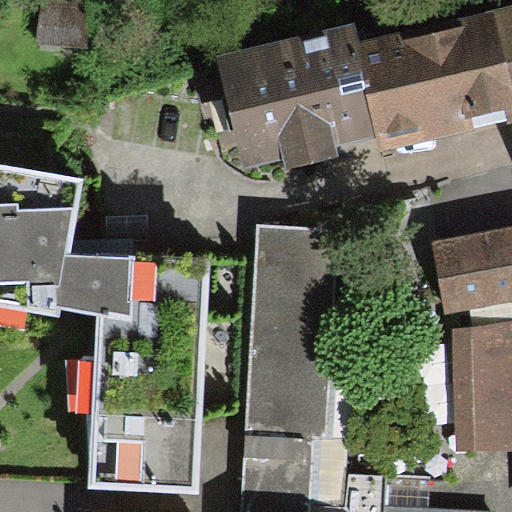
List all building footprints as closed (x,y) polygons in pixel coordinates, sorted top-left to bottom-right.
[(92,0),(40,0),(37,48),(89,52),(92,0)] [(511,21),(507,1),(358,37),(382,133),(385,147),(511,116),(511,21)] [(251,164),(382,133),(358,37),(354,19),(223,51),(251,164)] [(0,317),(71,329),(79,278),(85,235),(92,195),(59,190),(0,180),(0,317)] [(511,229),(436,245),(450,316),(511,303),(511,229)] [(326,511),(339,243),(257,240),(243,511),(326,511)] [(79,278),(71,329),(107,355),(103,511),(219,511),(225,303),(79,278)] [(511,382),(511,344),(459,343),(455,468),(509,470),(511,382)]
